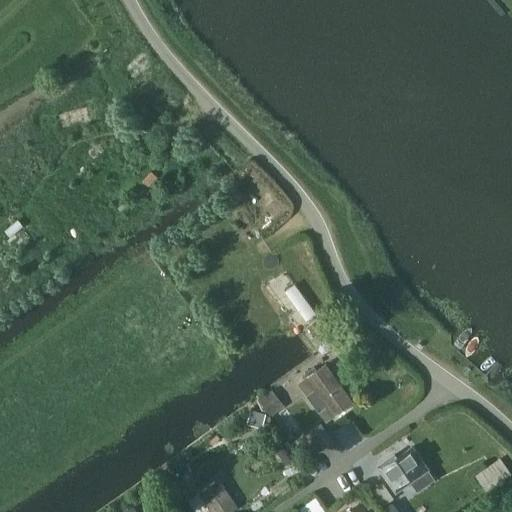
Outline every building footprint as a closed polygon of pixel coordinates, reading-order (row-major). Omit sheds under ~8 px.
[(297,280),(285,288),(306,319),(318,311),(297,280)] [(325,363),(298,382),(308,395),(325,421),(334,414),(353,401),(325,363)] [(394,455),(379,465),(393,487),(408,477),(410,480),(417,492),(434,481),(426,469),(412,448),(396,458),(394,455)] [(501,458),(472,478),(482,493),(511,473),(501,458)] [(183,497),(170,480),(162,486),(175,503),(183,497)] [(200,493),(202,496),(212,511),(228,511),(236,507),(218,481),(200,493)] [(376,488),(387,502),(394,497),(384,482),(376,488)]
